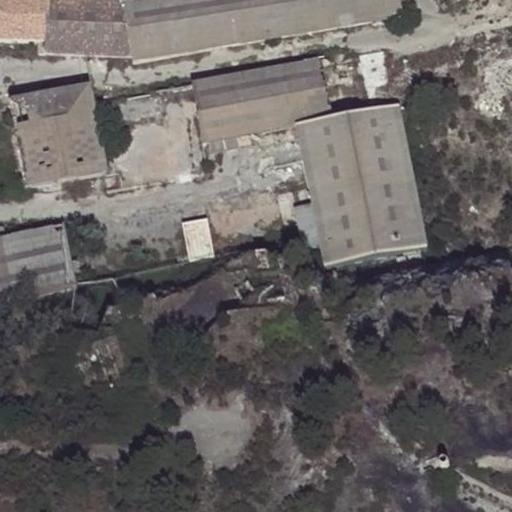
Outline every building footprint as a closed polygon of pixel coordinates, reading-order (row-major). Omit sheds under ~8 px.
[(398,0),(0,0),(0,42),(38,45),(45,45),(45,56),(133,59),(134,66),(181,58),(272,41),(402,18),(398,0)] [(298,129),(397,109),(384,49),(360,53),(366,78),(360,79),(354,55),(192,89),(203,148),(298,129)] [(89,88),(9,104),(22,192),(106,177),(89,88)] [(129,89),(107,93),(109,105),(131,101),(129,89)] [(318,227),(321,242),(326,266),(427,245),(419,208),(398,108),(397,109),(298,129),(312,200),(318,227)] [(0,307),(22,303),(22,300),(77,289),(64,226),(46,229),(0,239),(0,307)] [(303,246),(321,242),(318,227),(299,231),(303,246)] [(75,353),(66,357),(71,370),(81,367),(75,353)]
